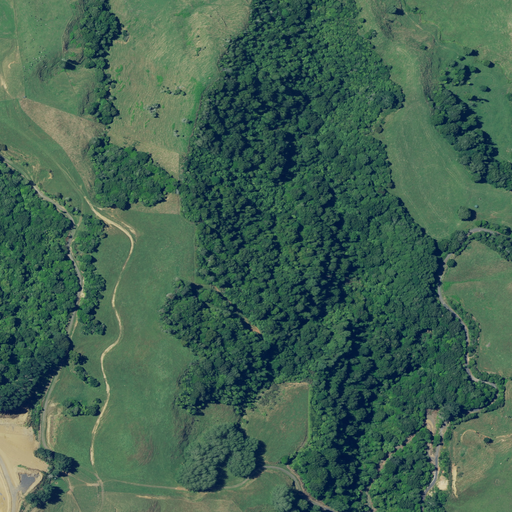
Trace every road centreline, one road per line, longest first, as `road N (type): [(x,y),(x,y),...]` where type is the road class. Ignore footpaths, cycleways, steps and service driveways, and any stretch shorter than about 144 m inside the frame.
road 1 (track): [(0,156),(77,221),(70,251),(83,280),(59,358),(69,385),(50,405),(52,450),(99,476)]
road 2 (unclassified): [(422,511),(444,425),(484,406),(494,390),(470,368),(465,330),(443,299),(442,268),(467,235),(511,239)]
road 3 (track): [(341,511),(274,465),(212,488),(99,476)]
road 4 (track): [(444,425),(432,419),(418,426),(393,451),(364,511)]
